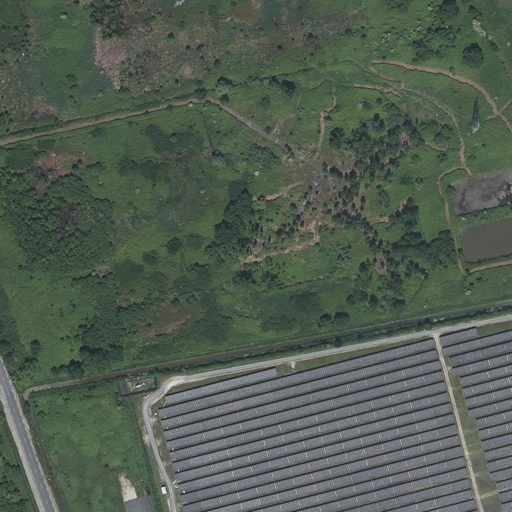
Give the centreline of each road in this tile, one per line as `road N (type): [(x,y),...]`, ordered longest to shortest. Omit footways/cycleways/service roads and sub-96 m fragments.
road 1 (track): [(511,316),(168,384),(145,406),(174,511)]
road 2 (track): [(153,443),(511,351)]
road 3 (track): [(159,464),(511,374)]
road 4 (track): [(169,484),(511,396)]
road 5 (track): [(173,506),(511,419)]
road 6 (track): [(147,421),(439,346)]
road 7 (track): [(240,511),(511,442)]
road 8 (track): [(481,511),(435,331)]
road 9 (track): [(332,511),(511,465)]
road 10 (secondary): [(52,511),(7,384)]
